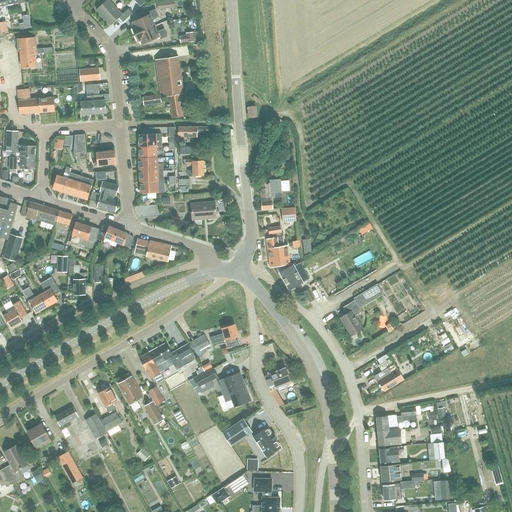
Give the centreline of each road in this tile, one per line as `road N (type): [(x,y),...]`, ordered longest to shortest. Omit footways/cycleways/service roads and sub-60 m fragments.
road 1 (tertiary): [(242,267),(252,236),(230,0)]
road 2 (residential): [(0,418),(202,295),(220,281),(219,272)]
road 3 (unclassified): [(0,386),(148,301),(219,272)]
road 4 (residential): [(245,277),(258,377),(301,464),(299,511)]
road 5 (residential): [(0,354),(105,296),(212,261)]
road 6 (tertiary): [(334,455),(314,370),(245,277)]
road 7 (residential): [(358,415),(332,341),(257,269),(242,267)]
road 8 (residential): [(511,382),(358,415)]
road 9 (residential): [(118,124),(112,62),(74,6)]
